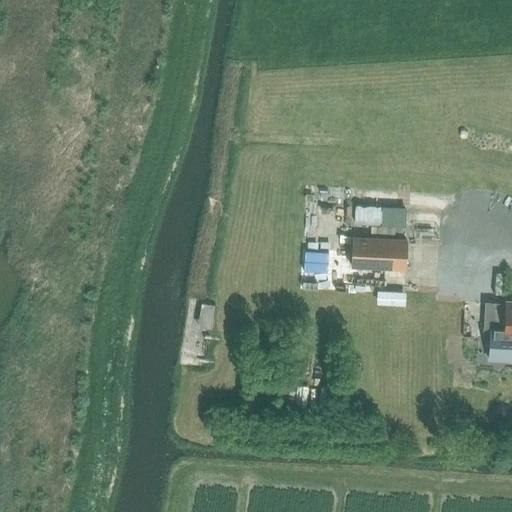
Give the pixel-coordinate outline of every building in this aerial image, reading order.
[(352,267),(405,269),(406,240),(353,237),(352,267)] [(306,317),(306,308),(299,308),(300,292),(284,291),(283,315),(306,317)] [(491,321),(489,359),(511,360),(511,301),(506,301),(506,304),(492,303),(491,321)] [(485,333),(485,323),(475,323),(476,303),(464,303),(463,333),(485,333)] [(191,306),(191,326),(210,326),(210,306),(191,306)]
